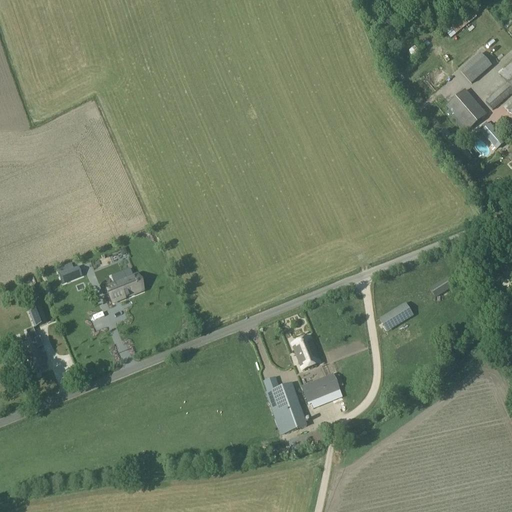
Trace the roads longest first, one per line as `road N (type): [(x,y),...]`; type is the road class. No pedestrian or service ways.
road 1 (unclassified): [(0,424),(364,274)]
road 2 (unclassified): [(316,511),(337,429),(376,381),(364,274)]
road 3 (unclassified): [(364,274),(511,213)]
